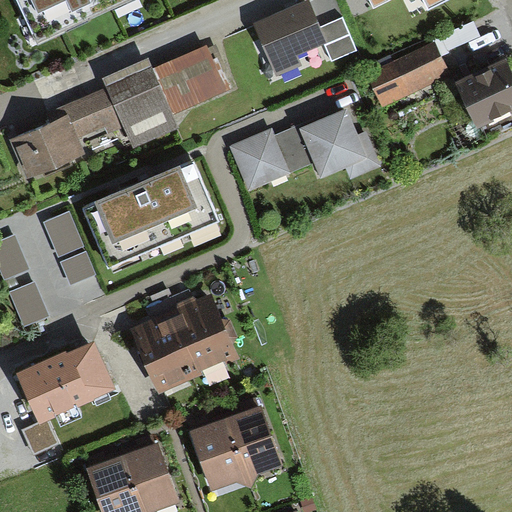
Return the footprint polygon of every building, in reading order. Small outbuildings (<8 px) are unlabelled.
[(21,0),(38,35),(113,0),(21,0)] [(310,0),(308,0),(254,23),(276,75),(302,64),(298,54),(325,43),(332,58),(357,47),(344,16),(321,25),(310,0)] [(369,0),(374,9),(391,0),(422,0),(427,8),(443,0),(369,0)] [(364,69),(382,107),(449,75),(432,37),(364,69)] [(68,107),(7,134),(26,177),(88,150),(81,134),(105,124),(107,130),(125,122),(134,142),(179,122),(174,111),(228,87),(207,39),(154,63),(152,60),(107,80),(108,82),(65,101),(68,107)] [(103,71),(107,80),(152,60),(148,51),(103,71)] [(457,84),(479,129),(511,112),(511,75),(504,60),(457,84)] [(348,108),(300,129),(315,163),(321,176),(346,165),(351,179),(381,166),(366,131),(358,134),(348,108)] [(272,128),(230,146),(249,191),(315,163),(300,129),(299,124),(276,135),(272,128)] [(97,196),(83,201),(109,261),(221,213),(196,154),(183,159),(181,154),(94,190),(97,196)] [(69,208),(43,220),(59,254),(85,243),(69,208)] [(15,231),(0,237),(0,267),(4,277),(30,266),(15,231)] [(86,248),(61,259),(71,282),(97,271),(86,248)] [(35,278),(9,289),(25,324),(51,312),(35,278)] [(213,288),(131,323),(159,388),(241,354),(213,288)] [(66,340),(17,363),(40,413),(117,377),(95,329),(67,342),(66,340)] [(263,399),(191,425),(213,486),(237,477),(252,484),(259,469),(286,460),(263,399)] [(159,435),(87,461),(105,511),(151,511),(155,505),(181,496),(159,435)]
